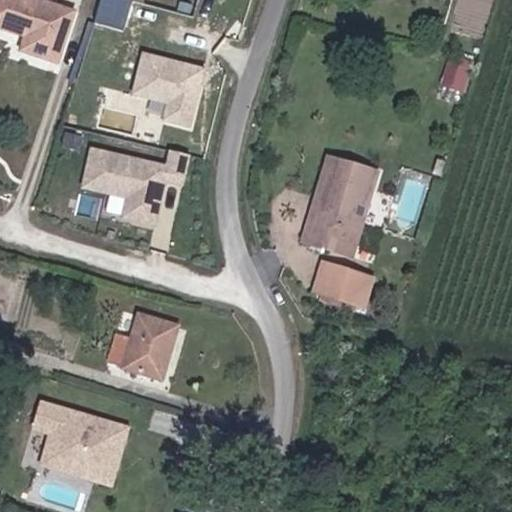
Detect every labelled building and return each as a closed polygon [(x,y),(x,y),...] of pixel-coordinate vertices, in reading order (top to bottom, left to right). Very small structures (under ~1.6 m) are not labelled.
[(34,0),(0,0),(0,27),(26,36),(21,51),(57,62),(74,13),(34,0)] [(101,0),(96,20),(126,29),(134,0),(101,0)] [(154,116),(195,127),(211,65),(147,48),(135,92),(167,100),(163,116),(137,110),(132,128),(150,133),(154,116)] [(442,85),(464,92),(472,63),(450,57),(442,85)] [(99,126),(130,129),(131,112),(101,109),(99,126)] [(129,194),(124,220),(162,226),(170,180),(189,183),(195,150),(172,147),(170,159),(92,146),(85,187),(129,194)] [(328,158),(313,209),(320,211),(335,160),(328,158)] [(320,211),(313,209),(303,243),(353,258),(379,173),(335,160),(320,211)] [(316,292),(365,307),(373,279),(324,265),(316,292)] [(177,328),(138,317),(130,345),(117,342),(110,366),(161,380),(177,328)] [(128,429),(42,403),(35,429),(51,434),(42,466),(108,485),(113,465),(118,466),(128,429)] [(113,465),(108,485),(113,486),(118,466),(113,465)]
